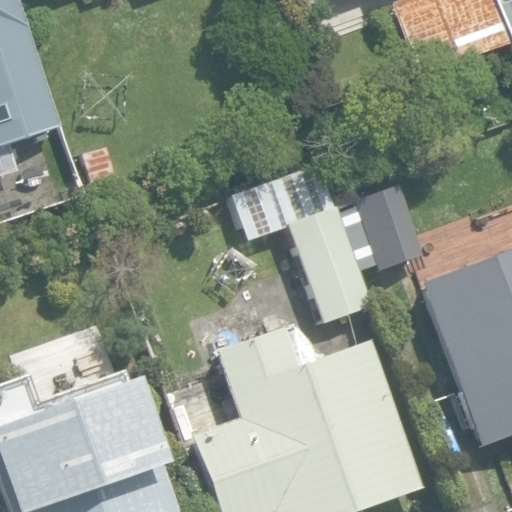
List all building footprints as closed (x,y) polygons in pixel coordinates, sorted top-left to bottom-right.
[(0,0),(0,144),(50,129),(8,0),(0,0)] [(290,0),(294,9),(319,0),(290,0)] [(505,47),(488,0),(399,0),(382,6),(409,81),(505,47)] [(511,0),(488,0),(505,47),(511,44),(511,0)] [(320,192),(310,160),(230,187),(243,225),(254,221),(258,234),(279,226),(314,327),(361,311),(326,208),(357,198),(351,182),(320,192)] [(353,275),(418,255),(397,188),(332,208),(353,275)] [(510,434),(511,438),(511,249),(411,286),(450,395),(445,396),(458,433),(464,430),(470,449),(510,434)] [(181,437),(207,511),(356,511),(413,491),(360,343),(287,370),(272,330),(205,354),(229,420),(181,437)] [(168,511),(153,468),(157,467),(130,385),(118,389),(114,379),(28,408),(20,382),(0,388),(0,511),(168,511)]
